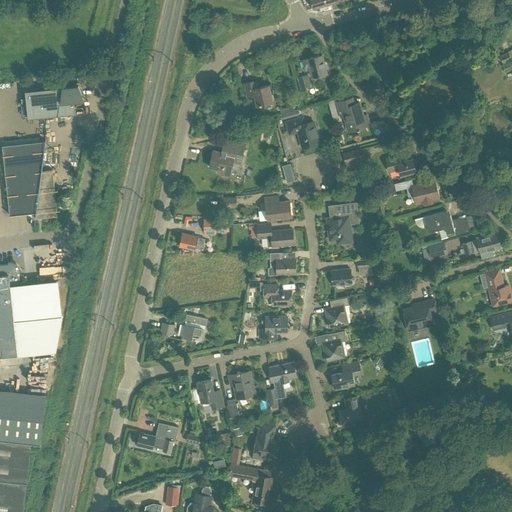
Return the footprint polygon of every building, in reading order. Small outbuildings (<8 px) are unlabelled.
[(327,4),(325,0),(310,0),(313,8),(327,4)] [(511,59),(508,52),(500,56),(503,63),(511,59)] [(327,74),(322,55),(307,59),(303,60),(306,71),(310,70),(312,77),(327,74)] [(511,59),(503,63),(504,64),(502,65),(506,73),(511,70),(511,59)] [(298,77),(301,90),(311,87),(308,75),(298,77)] [(245,83),(248,97),(255,95),(257,105),(273,102),(269,85),(255,88),(253,81),(245,83)] [(25,91),(27,119),(76,114),(75,101),(85,100),(79,86),(79,85),(25,91)] [(336,102),(341,117),(345,116),(349,131),(370,125),(367,115),(362,116),(359,103),(354,104),(353,98),(336,102)] [(280,112),(281,119),(299,114),(298,110),(287,112),(287,111),(280,112)] [(286,121),(289,134),(299,131),(303,147),(319,143),(313,122),(305,124),(303,117),(286,121)] [(210,166),(219,168),(217,173),(229,176),(232,161),(240,163),(245,143),(225,138),(222,153),(213,151),(210,166)] [(3,145),(10,216),(36,213),(35,219),(58,217),(53,170),(42,171),(47,141),(3,145)] [(343,153),(345,163),(364,159),(362,148),(343,153)] [(386,159),(389,171),(399,169),(400,175),(416,171),(413,158),(400,162),(398,156),(386,159)] [(394,183),(396,190),(409,187),(411,194),(415,193),(417,202),(423,201),(424,204),(432,202),(431,199),(438,197),(434,181),(413,186),(412,179),(394,183)] [(386,186),(388,193),(396,192),(394,184),(386,186)] [(220,198),(220,206),(237,206),(237,197),(220,198)] [(369,198),(365,206),(372,208),(375,200),(369,198)] [(266,204),(268,219),(292,216),(290,201),(266,204)] [(328,225),(330,240),(337,239),(337,243),(346,242),(345,234),(351,234),(350,224),(351,223),(358,222),(356,203),(330,206),(332,225),(328,225)] [(419,226),(422,227),(425,227),(427,226),(429,232),(445,227),(448,237),(470,231),(467,216),(452,220),(449,210),(415,218),(416,222),(417,224),(419,226)] [(204,218),(204,231),(211,231),(211,233),(215,233),(215,231),(226,231),(226,218),(204,218)] [(257,224),(258,238),(268,237),(268,246),(294,244),(293,229),(272,231),(271,223),(257,224)] [(389,233),(393,251),(402,248),(397,231),(389,233)] [(472,240),(475,252),(480,251),(480,253),(501,247),(497,232),(476,237),(477,239),(472,240)] [(195,248),(203,250),(205,238),(183,233),(180,245),(195,249),(195,248)] [(462,243),(465,254),(474,252),(471,241),(462,243)] [(428,246),(431,258),(447,254),(444,242),(428,246)] [(271,268),(268,268),(269,275),(277,275),(277,274),(296,273),(296,258),(281,258),(281,252),(270,253),(271,268)] [(357,260),(358,268),(371,266),(369,260),(357,260)] [(0,356),(18,354),(11,285),(21,284),(19,272),(19,269),(18,267),(14,264),(12,264),(9,264),(0,264),(0,356)] [(332,270),(333,285),(352,283),(350,268),(332,270)] [(480,275),(484,288),(489,286),(492,297),(494,296),(496,304),(511,300),(511,296),(509,284),(502,286),(501,282),(502,282),(501,274),(499,274),(497,268),(485,271),(486,273),(480,275)] [(264,284),(264,297),(272,297),(273,305),(291,305),(291,290),(278,290),(278,284),(264,284)] [(371,300),(370,293),(363,295),(365,302),(371,300)] [(325,308),(329,327),(350,322),(349,314),(345,314),(343,306),(349,304),(347,297),(330,300),(331,307),(325,308)] [(404,309),(409,330),(433,324),(430,312),(437,310),(434,299),(417,303),(417,306),(404,309)] [(497,328),(502,327),(510,325),(511,326),(511,328),(511,311),(490,317),(492,325),(497,328)] [(182,337),(192,339),(193,337),(196,337),(201,334),(203,325),(206,325),(207,318),(187,314),(182,337)] [(259,329),(260,337),(273,337),(273,331),(287,331),(287,316),(266,316),(266,329),(259,329)] [(161,332),(173,335),(175,324),(163,322),(161,332)] [(322,342),(326,360),(348,356),(346,347),(342,348),(341,341),(347,340),(345,330),(327,334),(329,341),(322,342)] [(378,364),(383,367),(387,360),(382,357),(378,364)] [(331,374),(335,388),(355,384),(353,375),(361,373),(359,361),(344,365),(345,371),(331,374)] [(269,367),(272,382),(274,381),(275,388),(277,397),(283,396),(281,390),(283,390),(281,382),(289,380),(288,378),(296,377),(293,362),(269,367)] [(228,375),(231,385),(235,384),(238,398),(259,393),(257,385),(252,386),(249,371),(228,375)] [(197,382),(202,402),(211,400),(212,408),(224,406),(221,391),(214,392),(211,379),(197,382)] [(394,387),(387,388),(389,397),(396,396),(394,387)] [(267,390),(270,403),(271,403),(272,408),(278,407),(277,402),(278,402),(277,397),(275,388),(267,390)] [(0,439),(31,443),(41,444),(46,394),(0,389),(0,439)] [(339,410),(342,425),(363,421),(360,405),(359,405),(356,395),(345,398),(347,408),(339,410)] [(227,400),(231,418),(240,416),(236,398),(227,400)] [(404,407),(405,414),(414,411),(412,405),(404,407)] [(264,418),(274,419),(275,409),(265,408),(264,418)] [(137,444),(153,448),(153,446),(163,448),(163,450),(171,452),(174,440),(175,441),(179,427),(159,422),(156,435),(140,431),(137,444)] [(253,457),(261,458),(262,456),(275,459),(279,441),(272,440),(275,425),(260,422),(258,437),(257,437),(253,457)] [(234,430),(235,437),(242,435),(241,428),(234,430)] [(220,435),(223,447),(230,445),(228,433),(220,435)] [(186,441),(198,444),(200,437),(187,434),(186,441)] [(0,511),(24,511),(31,443),(0,439),(0,511)] [(214,462),(216,469),(225,466),(224,460),(214,462)] [(230,476),(256,480),(253,500),(255,500),(254,505),(256,508),(262,509),(265,507),(266,502),(267,503),(272,476),(261,474),(261,470),(232,465),(230,476)] [(166,504),(177,505),(179,488),(168,487),(166,504)] [(199,500),(195,499),(194,504),(191,504),(188,507),(187,511),(211,511),(212,508),(209,507),(211,497),(210,497),(211,492),(211,489),(209,488),(206,487),(204,488),(203,490),(202,496),(200,495),(199,500)]
